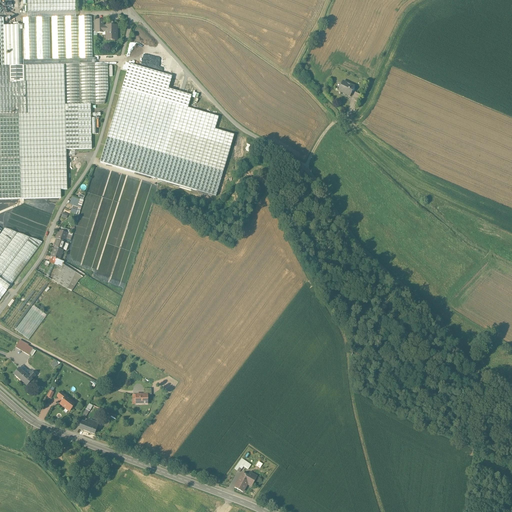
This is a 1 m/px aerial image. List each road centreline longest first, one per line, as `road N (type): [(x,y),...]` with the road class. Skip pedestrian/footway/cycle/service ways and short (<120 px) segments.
road 1 (residential): [(133,11),(229,117),(305,165),(352,235),(437,318),(481,387),(511,467)]
road 2 (track): [(382,511),(343,331),(275,209),(305,165)]
road 3 (residential): [(0,312),(43,255),(97,151),(133,11)]
road 4 (secondary): [(0,394),(46,429),(263,511)]
road 5 (track): [(92,161),(219,200),(258,166),(290,186)]
